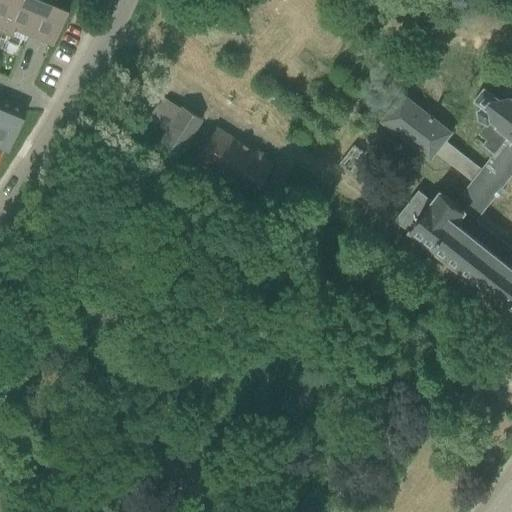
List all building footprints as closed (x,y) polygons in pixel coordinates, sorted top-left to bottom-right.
[(0,0),(0,31),(3,33),(16,0),(0,0)] [(16,0),(3,33),(10,36),(10,35),(23,40),(25,34),(27,29),(30,30),(36,14),(42,0),(16,0)] [(42,0),(36,14),(48,19),(55,0),(42,0)] [(59,0),(55,0),(48,19),(59,24),(68,3),(59,0)] [(30,31),(28,35),(39,40),(48,19),(36,14),(30,31)] [(59,24),(48,19),(39,40),(50,44),(51,44),(59,24)] [(495,152),(482,169),(473,180),(465,191),(466,191),(456,204),(442,192),(434,203),(420,192),(397,222),(511,310),(511,96),(511,95),(511,93),(511,88),(508,82),(498,83),(494,92),(485,84),(475,97),(485,105),(478,112),(479,122),(487,125),(480,133),(488,140),(485,144),(495,152)] [(403,95),(381,122),(430,161),(452,134),(403,95)] [(0,124),(3,126),(11,105),(0,100),(0,124)] [(11,105),(3,126),(14,131),(23,110),(11,105)] [(172,167),(190,136),(201,119),(180,106),(151,154),(172,167)] [(3,126),(0,132),(0,148),(6,151),(14,131),(3,126)] [(192,162),(209,173),(249,198),(274,159),(262,152),(260,156),(214,128),(192,162)] [(353,174),(366,156),(352,146),(339,164),(353,174)] [(511,339),(500,330),(473,365),(480,370),(491,356),(505,367),(511,357),(511,339)] [(311,402),(310,395),(304,391),(298,393),(294,398),(296,405),(301,408),(307,407),(311,402)]
